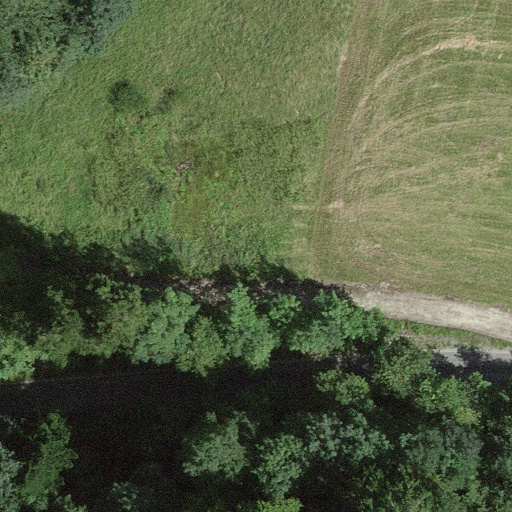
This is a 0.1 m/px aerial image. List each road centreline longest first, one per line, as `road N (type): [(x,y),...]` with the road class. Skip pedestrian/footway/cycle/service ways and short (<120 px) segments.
road 1 (track): [(0,274),(453,306),(511,321)]
road 2 (unclassified): [(511,386),(0,391)]
